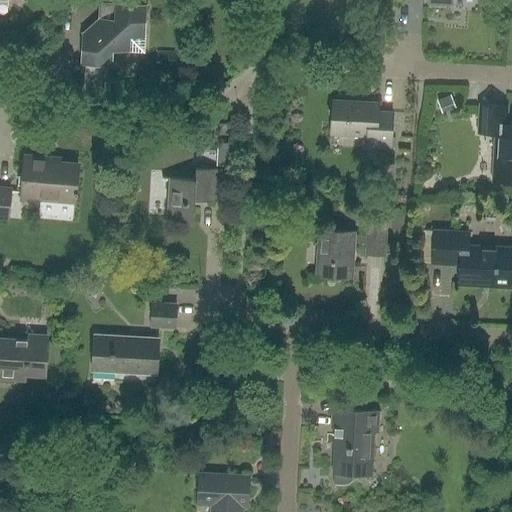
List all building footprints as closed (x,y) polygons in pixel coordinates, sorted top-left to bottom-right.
[(83,34),(81,65),(113,67),(114,52),(128,53),(146,54),(147,35),(147,6),(146,6),(145,0),(102,0),(103,4),(100,4),(99,19),(83,34)] [(457,108),(452,96),(440,101),(444,113),(457,108)] [(391,148),(393,113),(379,113),(380,104),(333,101),(331,134),(367,136),(366,147),(391,148)] [(511,125),(507,125),(508,107),(481,106),(479,134),(496,135),(494,179),(511,179),(511,125)] [(237,142),(219,142),(219,165),(237,166),(237,142)] [(78,196),(78,191),(76,191),(78,165),(52,163),(52,158),(26,157),(22,201),(76,204),(76,196),(78,196)] [(216,202),(218,170),(198,169),(197,180),(171,179),(169,221),(194,223),(195,201),(216,202)] [(0,219),(10,221),(14,187),(0,186),(0,219)] [(385,256),(387,224),(369,223),(369,236),(355,235),(355,233),(320,231),(317,276),(353,278),(355,244),(368,244),(368,255),(385,256)] [(511,287),(511,248),(487,247),(487,251),(468,250),(468,233),(434,231),(433,264),(461,265),(460,285),(511,287)] [(117,263),(97,262),(96,279),(116,280),(117,263)] [(179,304),(153,302),(151,327),(177,329),(179,304)] [(157,375),(159,339),(96,336),(94,370),(115,371),(115,373),(157,375)] [(46,376),(48,342),(1,339),(0,351),(0,379),(14,380),(14,374),(46,376)] [(379,432),(380,413),(350,411),(350,416),(335,415),(334,429),(344,430),(344,435),(334,435),(333,436),(338,437),(335,484),(346,484),(349,484),(351,483),(352,482),(353,481),(354,480),(355,478),(356,478),(356,476),(357,474),(372,475),(374,431),(379,432)] [(248,498),(249,477),(200,474),(198,505),(212,506),(211,511),(242,511),(243,507),(248,508),(248,505),(245,505),(246,497),(248,498)]
